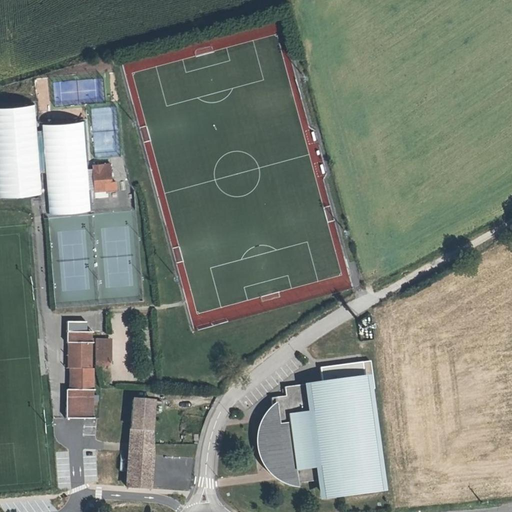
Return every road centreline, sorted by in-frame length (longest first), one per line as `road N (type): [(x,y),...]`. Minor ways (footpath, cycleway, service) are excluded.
road 1 (unclassified): [(396,291),(299,343),(224,402),(204,510)]
road 2 (track): [(511,228),(396,291)]
